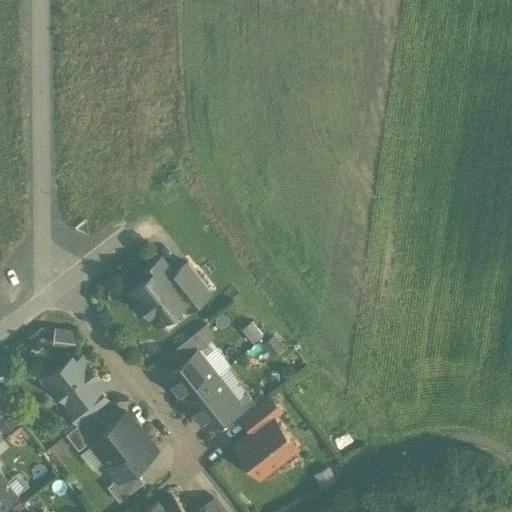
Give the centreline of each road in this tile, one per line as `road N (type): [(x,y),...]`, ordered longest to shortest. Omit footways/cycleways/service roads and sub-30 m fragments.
road 1 (residential): [(50,255),(40,241),(37,0)]
road 2 (residential): [(72,295),(194,446)]
